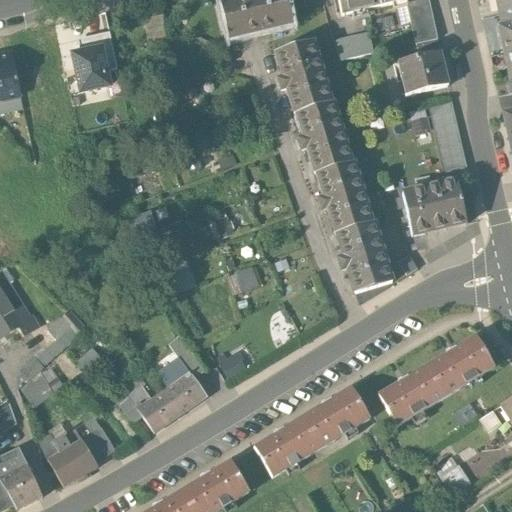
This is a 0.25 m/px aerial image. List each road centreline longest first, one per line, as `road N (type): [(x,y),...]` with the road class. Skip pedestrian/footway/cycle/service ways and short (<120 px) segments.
road 1 (residential): [(511,278),(413,301),(61,511)]
road 2 (residential): [(511,265),(478,130),(458,0)]
